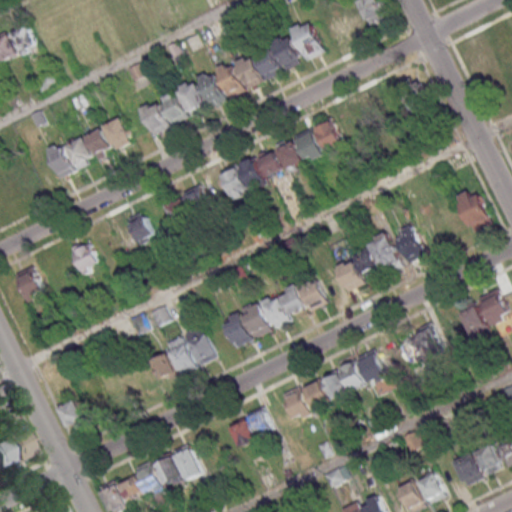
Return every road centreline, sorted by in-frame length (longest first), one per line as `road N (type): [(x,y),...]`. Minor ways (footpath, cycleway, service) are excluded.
road 1 (residential): [(511,247),(0,503)]
road 2 (residential): [(496,0),(0,249)]
road 3 (residential): [(511,210),(406,0)]
road 4 (residential): [(87,511),(0,337)]
